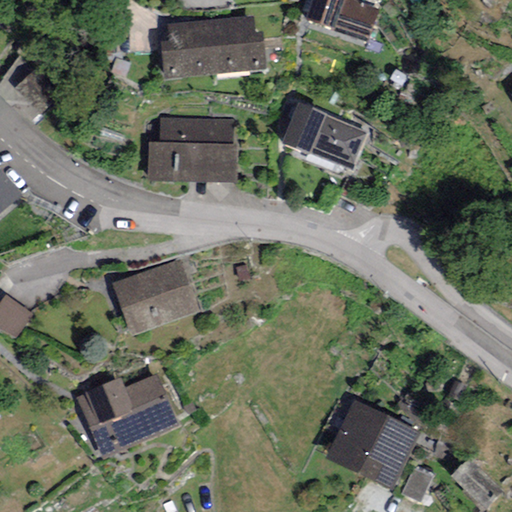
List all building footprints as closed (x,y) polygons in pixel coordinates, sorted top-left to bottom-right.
[(315,0),(307,27),(364,45),(374,14),(343,4),(344,0),(315,0)] [(159,51),(163,82),(262,71),(258,40),(250,41),(248,24),(172,32),(174,49),(159,51)] [(70,72),(29,43),(0,82),(0,97),(34,122),(70,72)] [(366,137),(292,112),(279,152),(353,177),(366,137)] [(230,128),(151,129),(152,185),(231,184),(230,128)] [(0,215),(22,198),(0,169),(0,215)] [(112,286),(129,336),(198,312),(181,262),(112,286)] [(4,295),(0,301),(0,332),(12,340),(30,312),(4,295)] [(121,378),(77,396),(102,459),(180,427),(158,375),(126,389),(121,378)] [(421,436),(354,401),(324,458),(391,493),(421,436)] [(470,457),(451,475),(484,508),(503,490),(470,457)]
